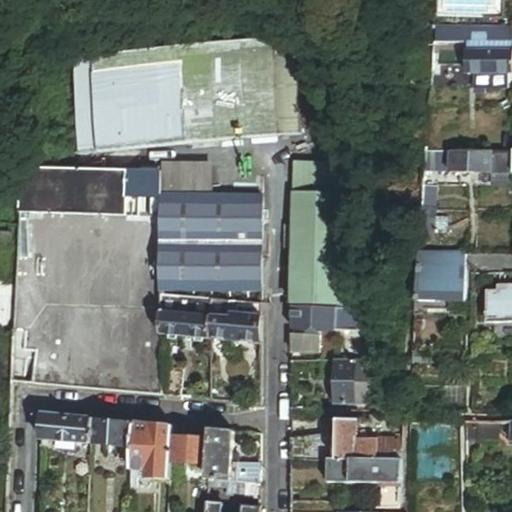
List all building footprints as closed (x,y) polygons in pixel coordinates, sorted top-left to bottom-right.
[(511,42),(511,27),(441,27),(441,43),(497,43),(511,42)] [(291,41),(76,64),(86,159),(301,137),(291,41)] [(511,51),(511,42),(497,43),(497,51),(511,51)] [(497,51),(497,43),(441,43),(437,43),(436,52),(459,51),(472,51),(497,51)] [(458,64),(472,64),(472,51),(459,51),(458,64)] [(511,51),(497,51),(472,51),(472,64),(471,73),(476,73),(509,73),(511,73),(511,51)] [(509,88),(509,73),(476,73),(476,88),(509,88)] [(455,174),(455,154),(430,154),(429,174),(455,174)] [(476,154),(455,154),(455,174),(455,176),(475,176),(476,154)] [(495,175),(495,154),(476,154),(475,176),(492,176),(495,176),(495,175)] [(511,175),(511,154),(495,154),(495,175),(511,175)] [(293,168),(292,196),(340,197),(340,168),(293,168)] [(163,170),(163,178),(163,196),(213,196),(213,171),(163,170)] [(129,176),(23,172),(21,216),(128,221),(129,176)] [(511,175),(495,175),(495,176),(492,176),(492,188),(511,187),(511,175)] [(163,178),(129,176),(128,221),(163,222),(163,196),(163,178)] [(163,222),(162,295),(261,295),(261,196),(213,196),(163,196),(163,222)] [(340,197),(292,196),(292,235),(292,257),(292,289),(292,304),(292,308),(339,309),(340,197)] [(441,198),(430,197),(428,218),(440,219),(441,198)] [(292,257),(292,235),(284,235),(284,257),(292,257)] [(0,237),(0,252),(8,252),(9,237),(0,237)] [(423,262),(421,294),(423,293),(422,314),(467,313),(467,255),(426,255),(425,262),(423,262)] [(511,325),(511,285),(506,286),(506,291),(499,291),(490,291),(489,325),(511,325)] [(201,318),(202,303),(164,300),(164,315),(179,317),(180,310),(187,311),(187,317),(201,318)] [(162,339),(212,343),(212,314),(212,302),(202,302),(202,303),(201,318),(187,317),(179,317),(164,315),(162,315),(162,339)] [(225,316),(225,303),(212,302),(212,314),(225,316)] [(225,316),(261,318),(261,306),(225,303),(225,316)] [(212,343),(261,347),(261,318),(225,316),(212,314),(212,343)] [(334,325),(334,314),(292,314),(292,331),(334,331),(334,325)] [(347,325),(348,314),(334,314),(334,325),(340,325),(347,325)] [(354,331),(355,314),(348,314),(347,325),(340,325),(340,331),(354,331)] [(292,337),(292,354),(319,353),(319,337),(292,337)] [(355,363),(334,363),(334,407),(354,407),(355,374),(355,363)] [(364,374),(364,364),(355,363),(355,374),(364,374)] [(162,369),(162,397),(181,399),(181,371),(162,369)] [(364,407),(364,374),(355,374),(354,407),(364,407)] [(93,445),(94,422),(43,417),(42,441),(93,445)] [(318,421),(291,422),(291,435),(318,435),(318,421)] [(338,421),(338,462),(357,462),(357,439),(357,421),(338,421)] [(134,448),(135,425),(94,422),(93,445),(134,448)] [(174,428),(135,425),(134,448),(133,477),(147,478),(147,485),(171,486),(172,468),(173,440),(174,428)] [(233,464),(234,433),(212,431),(211,442),(210,470),(210,482),(227,483),(233,483),(233,464)] [(357,462),(378,462),(378,440),(357,439),(357,462)] [(210,470),(211,442),(173,440),(172,468),(210,470)] [(402,440),(378,440),(378,462),(401,462),(402,440)] [(304,460),(305,449),(293,449),(293,460),(304,460)] [(322,462),(291,461),(291,485),(322,479),(322,468),(322,462)] [(387,485),(400,485),(401,462),(378,462),(357,462),(338,462),(328,462),(328,468),(328,484),(387,485)] [(243,484),(244,467),(244,464),(233,464),(233,483),(243,484)] [(244,484),(261,485),(261,468),(244,467),(243,484),(244,484)] [(226,494),(243,495),(244,484),(243,484),(233,483),(227,483),(227,488),(226,494)] [(243,495),(261,496),(261,485),(244,484),(243,495)] [(387,485),(387,504),(399,505),(400,485),(387,485)] [(208,511),(260,511),(261,508),(244,507),(243,511),(224,511),(224,505),(208,503),(208,511)]
